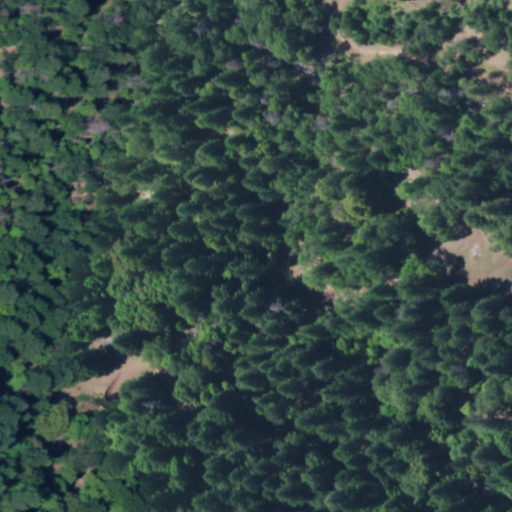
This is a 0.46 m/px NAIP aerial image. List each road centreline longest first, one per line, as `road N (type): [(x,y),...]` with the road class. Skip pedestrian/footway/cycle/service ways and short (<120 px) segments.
road 1 (residential): [(0,414),(80,408),(135,361),(161,364),(188,401),(198,511)]
road 2 (residential): [(511,83),(390,26)]
